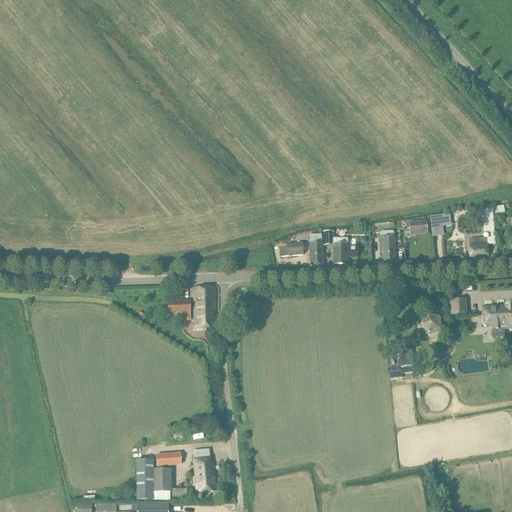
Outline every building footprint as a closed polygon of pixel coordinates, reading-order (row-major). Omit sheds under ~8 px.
[(469,240),(470,257),(489,256),(488,245),(495,245),(493,210),(482,211),(483,233),(490,232),(491,238),(469,240)] [(440,216),(429,217),(432,237),(443,236),(440,216)] [(409,236),(428,235),(426,221),(408,223),(409,236)] [(333,246),(334,264),(347,264),(347,244),(346,244),(346,238),(334,238),(334,232),(322,233),(323,246),(333,246)] [(381,254),(382,263),(395,263),(394,236),(393,233),(391,232),(381,232),(379,234),(379,236),(379,255),(381,254)] [(322,243),(321,243),(321,235),(309,236),(309,243),(310,265),(323,265),(322,243)] [(302,243),(279,245),(280,258),(303,256),(302,243)] [(193,288),(194,329),(216,329),(216,318),(213,318),(213,311),(215,310),(214,288),(193,288)] [(468,316),(467,300),(450,301),(451,317),(468,316)] [(169,303),(170,315),(190,314),(189,302),(169,303)] [(511,304),(505,306),(505,307),(483,309),(485,327),(492,326),(492,330),(511,328),(511,304)] [(420,326),(429,336),(442,331),(441,318),(439,317),(441,313),(426,309),(418,322),(422,324),(420,326)] [(389,369),(390,380),(403,378),(402,374),(401,367),(398,368),(389,369)] [(193,460),(196,493),(216,491),(213,464),(210,464),(209,458),(209,449),(193,451),(193,460)] [(181,457),(158,457),(158,468),(181,467),(181,457)] [(153,461),(136,461),(136,500),(153,501),(153,461)] [(77,503),(77,511),(91,511),(91,503),(77,503)] [(117,503),(103,504),(104,511),(117,511),(117,503)] [(168,511),(169,503),(137,503),(137,511),(168,511)]
